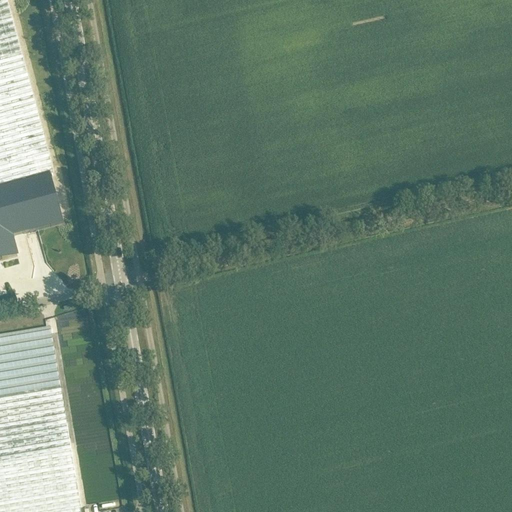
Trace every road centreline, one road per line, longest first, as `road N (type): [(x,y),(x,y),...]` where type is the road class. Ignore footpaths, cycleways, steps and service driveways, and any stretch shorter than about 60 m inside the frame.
road 1 (track): [(511,194),(142,278)]
road 2 (unclassified): [(102,289),(51,0)]
road 3 (primary): [(120,284),(70,0)]
road 4 (unclassified): [(142,278),(91,0)]
road 5 (unclassified): [(185,511),(142,278)]
road 6 (primary): [(161,511),(120,284)]
road 7 (unclassified): [(142,511),(102,289)]
